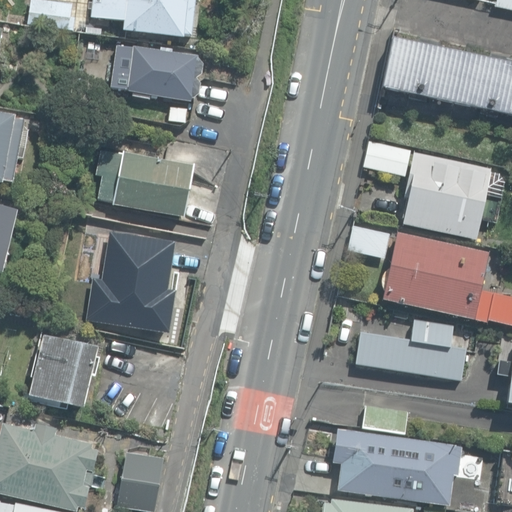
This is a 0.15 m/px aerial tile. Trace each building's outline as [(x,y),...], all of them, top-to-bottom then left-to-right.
[(73,7),(34,0),(30,0),(25,26),(69,33),(73,7)] [(121,31),(181,38),(182,36),(189,37),(193,0),(90,0),(90,5),(97,6),(96,18),(122,21),(121,31)] [(511,0),(495,0),(494,8),(511,11),(511,0)] [(381,89),(511,116),(511,64),(391,39),(381,89)] [(150,96),(191,103),(192,101),(199,95),(200,85),(196,80),(201,75),(202,66),(197,59),(197,56),(115,46),(110,88),(124,90),(124,91),(133,92),(132,97),(150,100),(150,96)] [(189,105),(171,100),(168,114),(185,119),(189,105)] [(0,184),(2,185),(2,182),(12,184),(23,121),(15,119),(16,117),(0,113),(0,184)] [(362,168),(403,177),(409,151),(368,141),(362,168)] [(123,155),(102,151),(97,177),(102,177),(98,199),(115,202),(114,206),(185,219),(195,165),(124,152),(123,155)] [(402,225),(475,240),(479,220),(495,224),(503,184),(498,175),(488,173),(489,170),(412,154),(403,199),(407,199),(402,225)] [(0,273),(2,274),(17,210),(0,206),(0,273)] [(346,251),(383,259),(389,234),(352,227),(346,251)] [(85,321),(168,335),(174,292),(166,291),(174,244),(108,233),(101,280),(91,279),(85,321)] [(511,325),(511,298),(480,291),(488,254),(396,233),(388,270),(385,271),(382,274),(381,277),(380,281),(380,285),(381,288),(383,291),(381,300),(486,323),(486,320),(511,325)] [(355,360),(461,377),(466,345),(449,343),(452,321),(410,314),(406,338),(359,330),(355,360)] [(28,396),(82,409),(90,377),(93,377),(98,360),(94,359),(96,350),(43,336),(28,396)] [(361,428),(404,435),(407,413),(364,406),(361,428)] [(0,494),(74,511),(76,511),(77,508),(83,509),(87,489),(91,487),(94,474),(92,474),(97,451),(91,450),(93,445),(55,436),(56,430),(35,425),(33,431),(2,424),(0,431),(0,494)] [(336,491),(448,506),(452,476),(468,478),(471,455),(460,454),(461,447),(336,430),(331,463),(340,464),(336,491)] [(142,511),(153,511),(162,460),(127,453),(117,507),(142,511)] [(66,511),(14,501),(13,504),(0,500),(0,511),(66,511)] [(410,511),(410,510),(329,501),(329,505),(321,504),(320,511),(410,511)]
